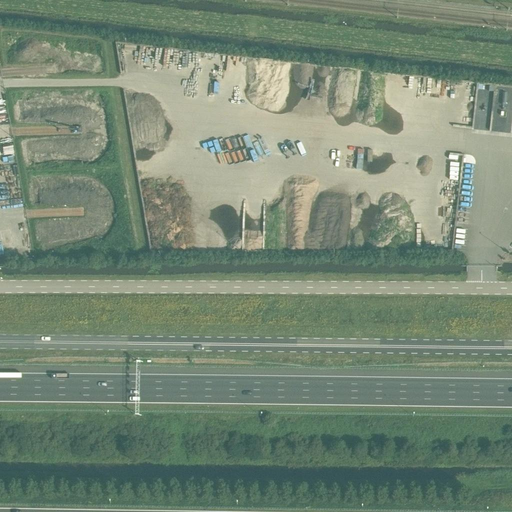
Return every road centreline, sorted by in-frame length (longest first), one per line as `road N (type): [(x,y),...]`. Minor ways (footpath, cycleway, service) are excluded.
road 1 (secondary): [(511,349),(0,343)]
road 2 (motorway): [(511,393),(0,388)]
road 3 (unclassified): [(0,286),(511,287)]
